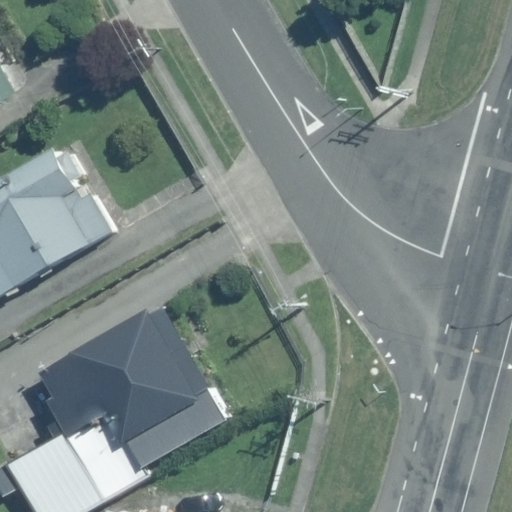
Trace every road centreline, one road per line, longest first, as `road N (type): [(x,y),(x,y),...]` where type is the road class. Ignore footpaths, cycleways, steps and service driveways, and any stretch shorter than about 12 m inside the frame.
road 1 (residential): [(491,276),(379,232),(337,193),(218,0)]
road 2 (secondary): [(491,276),(429,511)]
